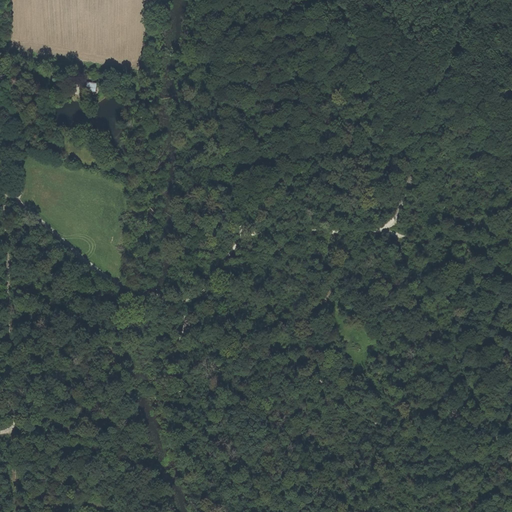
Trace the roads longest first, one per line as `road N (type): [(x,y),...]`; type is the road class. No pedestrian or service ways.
road 1 (track): [(511,474),(389,230)]
road 2 (track): [(475,0),(389,230)]
road 3 (track): [(240,240),(204,0)]
road 4 (track): [(183,319),(176,355),(181,397),(212,511)]
road 5 (track): [(333,232),(329,295),(300,315),(237,337)]
road 6 (track): [(511,263),(389,230)]
